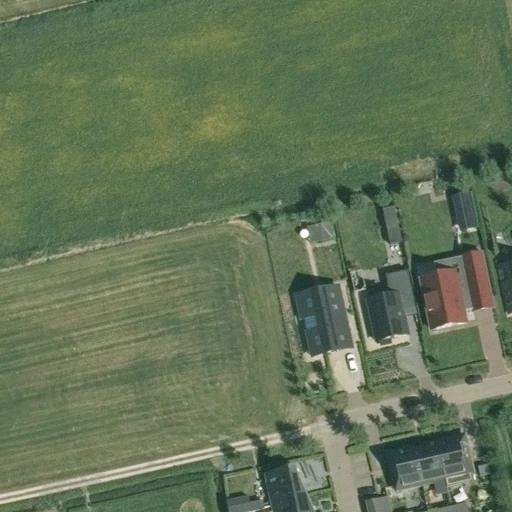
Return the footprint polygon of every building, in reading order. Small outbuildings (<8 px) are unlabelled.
[(460,216),(474,213),(470,195),(455,198),(458,216),(460,216)] [(330,224),(319,226),(323,241),(334,239),(330,224)] [(386,228),(389,245),(401,243),(397,225),(386,228)] [(421,281),(432,331),(466,324),(463,313),(474,310),(472,300),(474,300),(472,291),(487,288),(487,290),(488,289),(481,255),(461,259),(462,261),(463,261),(465,272),(421,281)] [(511,265),(506,266),(511,287),(503,289),(508,314),(511,313),(511,265)] [(368,302),(377,343),(408,336),(403,316),(406,312),(416,310),(408,272),(385,277),(390,297),(368,302)] [(338,288),(297,297),(302,321),(304,321),(312,356),(351,347),(338,288)] [(438,442),(437,442),(448,489),(473,483),(471,475),(473,475),(470,459),(471,459),(471,458),(469,458),(468,452),(469,452),(469,451),(468,451),(466,440),(458,442),(457,437),(455,438),(456,439),(452,440),(452,439),(451,439),(451,440),(448,441),(447,440),(446,440),(446,441),(443,442),(443,441),(441,441),(442,442),(438,443),(438,442)] [(448,489),(437,442),(437,443),(434,444),(433,443),(432,443),(432,444),(429,445),(429,444),(427,444),(428,446),(424,446),(424,445),(423,445),(423,448),(415,450),(414,447),(413,447),(413,449),(421,487),(445,481),(447,489),(448,489)] [(421,487),(413,449),(410,449),(410,448),(408,448),(409,450),(405,451),(405,449),(404,449),(404,451),(401,452),(400,450),(399,451),(399,452),(396,453),(396,451),(394,452),(395,456),(388,458),(390,469),(389,469),(389,470),(391,470),(392,476),(391,476),(391,477),(392,477),(395,492),(421,487)] [(490,476),(487,465),(478,467),(481,478),(490,476)] [(274,504),(307,497),(295,468),(265,475),(265,476),(266,476),(272,504),(274,504)] [(313,511),(307,497),(274,504),(272,504),(273,511),(313,511)] [(262,502),(250,505),(251,511),(255,511),(264,510),(262,502)]
